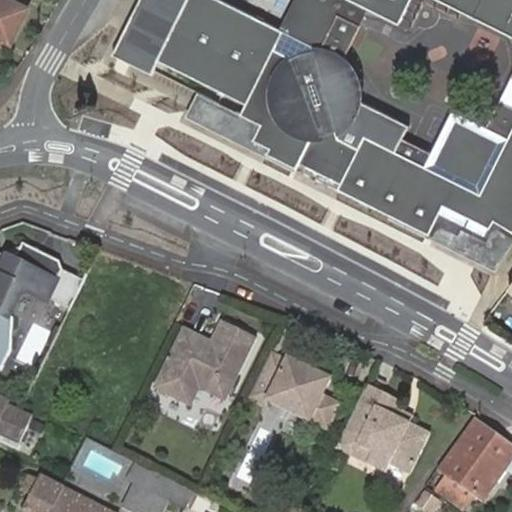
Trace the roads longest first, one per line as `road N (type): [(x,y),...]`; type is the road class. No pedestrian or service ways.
road 1 (residential): [(511,377),(365,290),(127,170),(32,143)]
road 2 (residential): [(32,143),(38,76),(84,0)]
